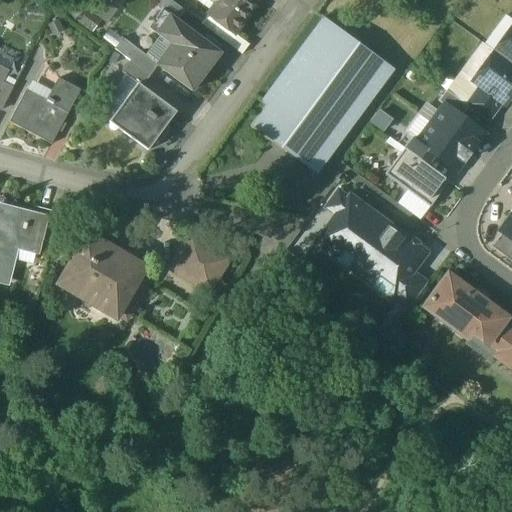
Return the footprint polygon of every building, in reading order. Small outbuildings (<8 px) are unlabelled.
[(181,8),(171,0),(156,0),(153,4),(159,9),(160,8),(173,18),(181,8)] [(253,0),(213,0),(208,8),(205,12),(230,31),(253,0)] [(173,18),(160,8),(159,9),(146,27),(174,47),(159,67),(187,88),(211,57),(196,46),(201,39),(173,18)] [(391,70),(321,18),(260,101),(266,106),(250,128),(314,174),(391,70)] [(511,27),(505,37),(506,42),(497,54),(511,65),(511,27)] [(139,49),(121,35),(112,46),(130,60),(139,49)] [(156,62),(139,49),(130,60),(148,73),(156,62)] [(511,65),(497,54),(494,52),(472,81),(503,104),(505,105),(511,95),(511,65)] [(148,73),(130,60),(120,73),(134,83),(138,86),(148,73)] [(58,80),(48,64),(35,87),(50,95),(58,80)] [(45,103),(26,93),(9,122),(50,145),(80,92),(59,80),(58,80),(50,95),(45,103)] [(138,86),(134,83),(107,120),(144,147),(150,139),(155,143),(167,127),(162,123),(171,110),(138,86)] [(11,90),(0,84),(0,110),(1,111),(11,90)] [(503,104),(478,85),(464,104),(468,107),(490,123),(503,104)] [(464,104),(446,91),(438,102),(444,106),(444,105),(461,117),(468,107),(464,104)] [(461,117),(444,105),(444,106),(430,124),(470,153),(484,134),(461,117)] [(470,153),(430,124),(417,142),(416,143),(433,155),(456,172),(470,153)] [(433,155),(416,143),(417,142),(405,133),(397,144),(404,149),(426,165),(433,155)] [(426,165),(404,149),(385,174),(430,207),(449,182),(426,165)] [(324,209),(335,217),(349,199),(338,191),(324,209)] [(356,259),(384,222),(350,197),(349,199),(335,217),(316,243),(337,258),(343,250),(356,259)] [(34,218),(0,209),(0,279),(4,281),(15,242),(36,248),(39,239),(44,221),(34,218)] [(58,216),(36,211),(34,218),(44,221),(39,239),(51,242),(58,216)] [(511,213),(499,231),(503,233),(511,240),(511,213)] [(425,253),(384,222),(356,259),(350,268),(369,283),(376,273),(398,290),(411,272),(425,253)] [(511,240),(503,233),(492,247),(511,262),(511,240)] [(123,255),(89,235),(60,284),(119,319),(148,269),(135,262),(137,259),(125,252),(123,255)] [(231,260),(192,237),(172,270),(210,294),(231,260)] [(427,283),(411,272),(398,290),(391,299),(406,311),(427,283)] [(503,319),(448,278),(433,298),(431,297),(428,300),(430,302),(426,307),(465,335),(470,329),(487,341),(491,335),(498,326),(503,319)] [(509,334),(498,326),(491,335),(502,344),(509,334)] [(491,335),(487,341),(470,329),(465,335),(494,356),(502,344),(491,335)] [(511,332),(509,334),(502,344),(494,356),(511,369),(511,332)]
